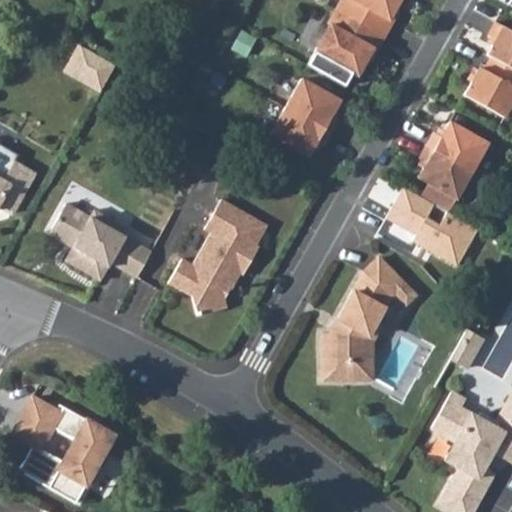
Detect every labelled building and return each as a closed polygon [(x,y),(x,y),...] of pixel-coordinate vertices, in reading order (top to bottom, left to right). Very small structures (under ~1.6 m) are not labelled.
[(340,0),(335,9),(384,37),(392,22),(388,19),(395,9),(389,6),(392,0),(340,0)] [(306,65),(344,87),(360,57),(365,60),(372,50),(375,51),(384,37),(335,9),(326,24),(329,25),(306,65)] [(490,58),(511,69),(511,32),(495,23),(487,37),(494,40),(486,55),(490,58)] [(64,71),(101,89),(115,61),(78,43),(64,71)] [(511,69),(490,58),(483,70),(479,68),(463,96),(503,118),(511,101),(511,69)] [(300,79),(285,107),(330,133),(337,119),(330,115),(339,101),(300,79)] [(285,107),(269,135),(307,156),(316,142),(322,146),(330,133),(285,107)] [(433,133),(426,146),(471,171),(487,144),(448,122),(440,137),(433,133)] [(0,207),(11,214),(33,174),(12,162),(16,156),(0,146),(0,207)] [(471,171),(426,146),(418,159),(425,163),(417,178),(428,184),(454,199),(455,200),(471,171)] [(421,197),(447,212),(454,199),(428,184),(421,197)] [(181,259),(167,283),(191,297),(196,316),(226,307),(222,294),(226,286),(230,289),(239,273),(242,275),(258,247),(255,245),(266,226),(220,200),(203,229),(210,233),(192,265),(181,259)] [(71,248),(64,261),(99,281),(109,263),(136,278),(151,252),(124,237),(128,230),(93,210),(89,217),(65,204),(51,229),(75,242),(71,248)] [(51,229),(47,235),(71,248),(75,242),(51,229)] [(322,332),(321,380),(358,381),(359,362),(363,362),(364,341),(374,322),(387,299),(393,293),(402,285),(378,259),(363,272),(336,319),(343,323),(338,333),(329,332),(322,332)] [(402,285),(393,293),(404,305),(413,297),(402,285)] [(336,319),(329,332),(338,333),(343,323),(336,319)] [(482,338),(466,329),(460,339),(476,348),(482,338)] [(449,360),(465,368),(476,348),(460,339),(449,360)] [(437,505),(448,511),(470,511),(492,473),(482,467),(490,453),(511,465),(511,391),(495,422),(480,413),(471,416),(459,409),(463,400),(449,393),(429,428),(454,442),(443,460),(458,468),(437,505)] [(17,471),(74,503),(87,481),(92,484),(103,465),(97,462),(112,436),(62,407),(59,413),(31,398),(11,434),(31,446),(17,471)]
